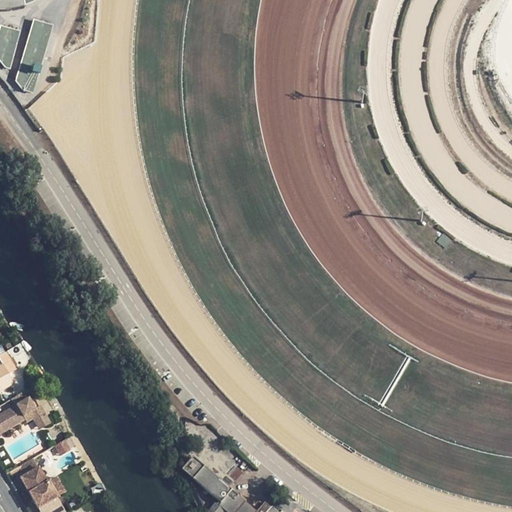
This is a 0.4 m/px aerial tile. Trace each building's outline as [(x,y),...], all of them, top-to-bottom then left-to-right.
[(0,0),(0,10),(4,10),(20,8),(33,3),(39,0),(0,0)] [(34,23),(31,22),(14,82),(21,91),(33,94),(51,29),(50,28),(51,26),(34,21),(34,23)] [(9,70),(18,32),(1,27),(0,28),(0,27),(0,63),(4,68),(9,70)] [(442,234),(437,242),(445,247),(450,240),(442,234)] [(0,362),(2,366),(0,367),(0,391),(13,384),(8,375),(15,370),(5,352),(0,355),(0,362)] [(12,410),(0,415),(0,433),(9,428),(24,419),(27,423),(33,419),(39,416),(34,409),(29,400),(27,400),(23,394),(12,400),(16,407),(12,410)] [(39,406),(34,409),(39,416),(33,419),(41,434),(52,428),(39,406)] [(27,423),(24,419),(9,428),(12,432),(27,423)] [(64,442),(56,447),(61,456),(70,451),(64,442)] [(276,511),(271,508),(270,508),(267,511),(255,511),(237,497),(238,496),(193,458),(182,471),(219,503),(216,506),(215,504),(208,511),(222,511),(224,511),(225,511),(276,511)] [(38,468),(33,459),(28,462),(33,471),(38,468)] [(33,471),(28,462),(21,465),(27,475),(33,471)] [(27,475),(21,478),(38,509),(41,507),(44,506),(46,510),(55,505),(53,501),(57,499),(49,483),(47,484),(38,468),(33,471),(27,475)] [(56,479),(49,483),(57,499),(65,495),(56,479)] [(267,511),(270,508),(268,507),(264,503),(256,511),(267,511)]
